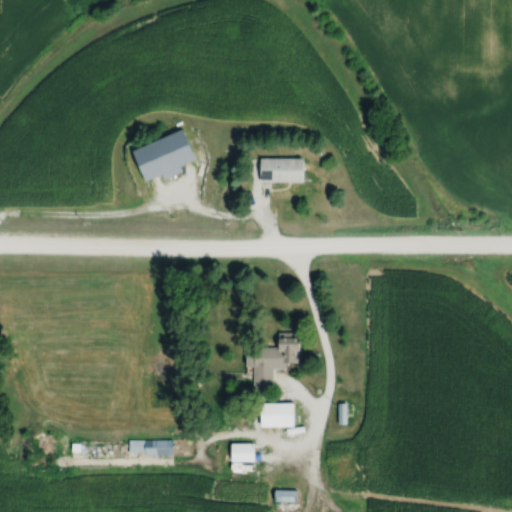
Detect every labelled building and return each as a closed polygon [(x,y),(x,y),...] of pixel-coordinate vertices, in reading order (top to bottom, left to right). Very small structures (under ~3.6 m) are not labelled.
[(180,129),(126,151),(139,184),(178,169),(177,165),(193,159),(180,129)] [(300,181),(300,158),(255,158),(255,181),(300,181)] [(269,389),(269,368),(297,368),(297,333),(272,332),(272,348),(242,348),(242,368),(250,368),(250,388),(269,389)] [(291,403),(255,403),(255,427),(291,427),(291,403)] [(131,440),(76,440),(76,452),(131,452),(131,440)]
